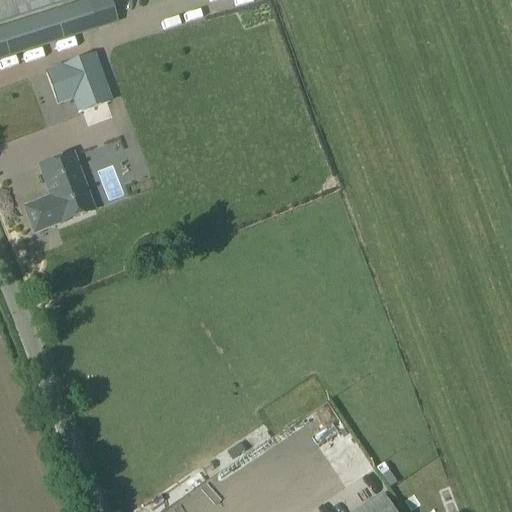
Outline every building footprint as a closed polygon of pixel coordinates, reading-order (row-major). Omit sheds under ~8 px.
[(0,0),(0,21),(66,0),(0,0)] [(86,4),(0,31),(0,61),(54,44),(95,31),(97,30),(88,4),(86,4)] [(111,104),(95,57),(46,73),(58,107),(73,102),(77,116),(111,104)] [(0,197),(34,187),(23,148),(44,142),(25,81),(23,81),(16,59),(0,63),(0,197)] [(64,156),(83,151),(74,119),(55,125),(64,156)] [(49,199),(22,209),(32,236),(95,213),(74,156),(38,169),(49,199)] [(337,486),(361,471),(346,444),(321,459),(337,486)] [(308,484),(294,488),(299,504),(313,499),(308,484)] [(394,511),(384,496),(359,511),(394,511)]
